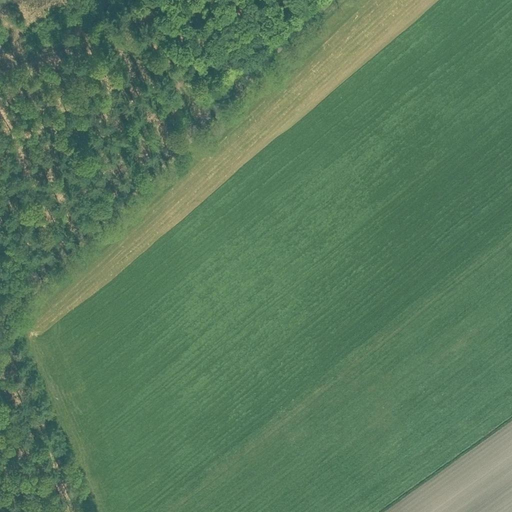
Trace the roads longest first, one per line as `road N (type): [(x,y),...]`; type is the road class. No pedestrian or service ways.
road 1 (unclassified): [(0,314),(328,0)]
road 2 (track): [(220,102),(184,93),(126,52),(80,44)]
